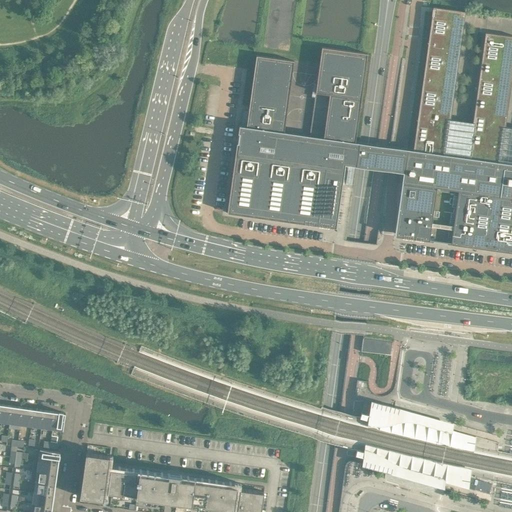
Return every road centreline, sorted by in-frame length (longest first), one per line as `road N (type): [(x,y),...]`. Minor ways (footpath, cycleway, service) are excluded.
road 1 (tertiary): [(315,511),(387,5)]
road 2 (primary): [(130,258),(292,295),(511,323)]
road 3 (primary): [(511,299),(149,231)]
road 4 (unclassified): [(417,0),(385,255)]
road 5 (tertiary): [(149,231),(205,0)]
road 6 (tertiary): [(189,0),(126,225)]
road 7 (primary): [(0,210),(130,258)]
road 8 (primary): [(126,225),(0,176)]
